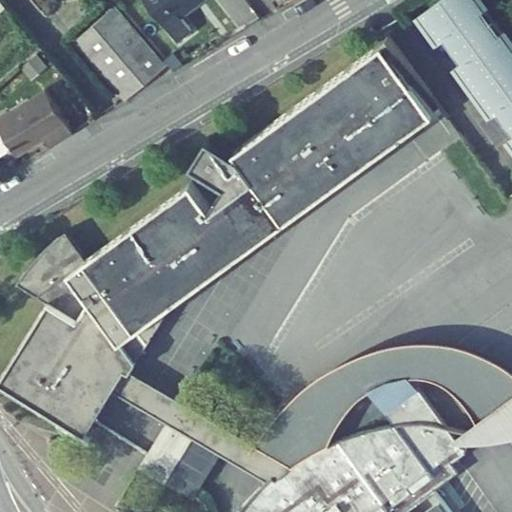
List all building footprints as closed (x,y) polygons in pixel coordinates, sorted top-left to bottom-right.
[(148,0),(178,40),(191,29),(181,14),(199,0),(148,0)] [(490,5),(486,0),(443,0),(424,15),(441,38),(458,28),(475,51),(459,63),(494,111),(510,101),(511,104),(511,134),(511,135),(511,34),(507,28),(497,35),(480,12),(490,5)] [(75,39),(126,98),(166,64),(115,5),(75,39)] [(174,301),(434,112),(384,41),(235,149),(238,154),(209,136),(191,163),(224,184),(210,206),(193,181),(87,258),(68,229),(40,253),(19,281),(48,301),(54,305),(9,378),(89,427),(94,419),(99,412),(113,388),(126,367),(131,370),(174,301)] [(41,60),(30,64),(32,72),(43,69),(41,60)] [(47,89),(0,117),(0,123),(17,153),(46,137),(51,145),(74,132),(47,89)] [(0,380),(85,434),(89,427),(9,378),(54,305),(48,301),(0,378),(0,380)] [(277,476),(292,463),(258,444),(183,400),(131,370),(126,367),(113,388),(169,422),(220,453),(265,480),(272,474),(277,476)] [(433,511),(412,511),(409,507),(421,498),(414,489),(453,461),(465,451),(456,438),(419,385),(385,410),(393,422),(353,433),(312,451),(292,463),(277,476),(272,474),(265,480),(238,511),(236,511),(453,511),(443,498),(433,511)] [(511,396),(464,432),(490,435),(509,434),(511,433),(511,396)] [(194,496),(220,453),(169,422),(149,453),(141,466),(194,496)] [(414,489),(421,498),(459,470),(453,461),(414,489)]
